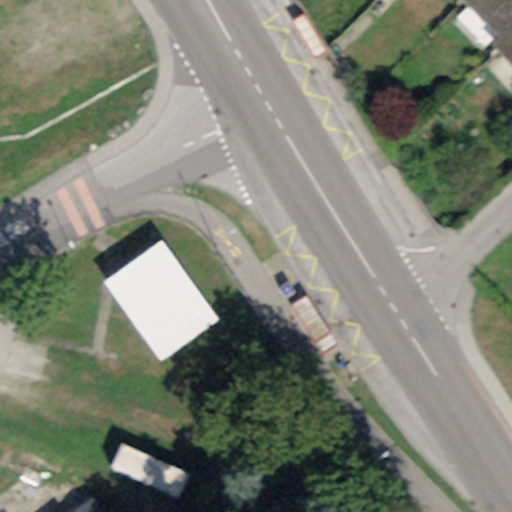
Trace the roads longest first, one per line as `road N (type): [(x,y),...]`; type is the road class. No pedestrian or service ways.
road 1 (residential): [(265,117),(101,192),(0,256)]
road 2 (secondary): [(400,319),(265,117)]
road 3 (secondary): [(511,489),(400,319)]
road 4 (residential): [(400,319),(511,216)]
road 5 (secondary): [(265,117),(193,0)]
